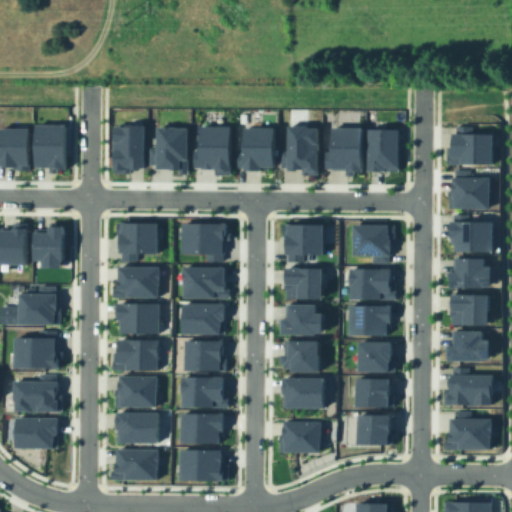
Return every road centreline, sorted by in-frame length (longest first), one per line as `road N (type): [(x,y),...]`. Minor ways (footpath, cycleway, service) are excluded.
road 1 (residential): [(511,474),(373,472),(272,503),(142,503),(47,498),(0,469)]
road 2 (residential): [(0,194),(422,199)]
road 3 (residential): [(88,502),(91,87)]
road 4 (residential): [(423,88),(420,473)]
road 5 (residential): [(254,504),(255,198)]
